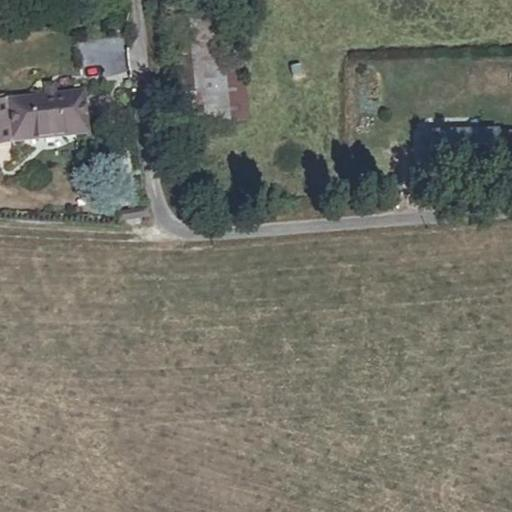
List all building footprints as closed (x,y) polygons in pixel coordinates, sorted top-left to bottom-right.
[(166,64),(169,101),(194,98),(197,126),(229,125),(221,24),(219,7),(199,7),(200,21),(188,22),(185,0),(183,0),(164,2),(170,59),(166,64)] [(238,22),(221,24),(229,125),(248,123),(238,22)] [(51,102),(0,108),(0,144),(1,151),(92,141),(87,99),(65,101),(63,88),(50,89),(51,102)] [(194,98),(169,101),(172,129),(197,126),(194,98)] [(511,111),(497,112),(497,138),(497,169),(498,183),(511,182),(511,111)] [(497,138),(396,139),(397,170),(434,170),(480,170),(497,169),(497,138)] [(480,170),(434,170),(434,185),(480,185),(480,170)]
